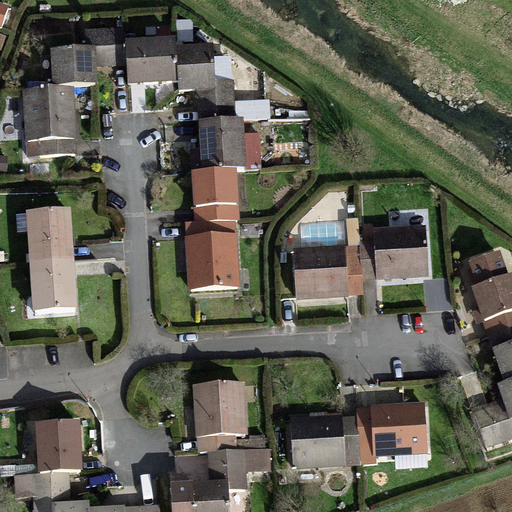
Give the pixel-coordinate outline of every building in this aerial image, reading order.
[(92,67),(125,64),(124,45),(123,31),(84,34),(85,50),(52,52),(54,90),(70,89),(94,87),(92,67)] [(158,43),(124,45),(125,64),(126,76),(142,75),(142,84),(178,82),(176,51),(176,48),(158,49),(158,43)] [(213,49),(176,51),(178,82),(179,91),(199,90),(201,123),(210,123),(233,121),(231,81),(215,82),(213,49)] [(142,75),(126,76),(127,85),(142,84),(142,75)] [(40,158),(71,156),(70,141),(73,141),(72,123),(67,123),(66,109),(71,109),(70,89),(54,90),(25,92),(27,143),(39,143),(40,158)] [(210,123),(211,138),(202,139),(203,151),(203,162),(193,162),(194,174),(228,172),(234,171),(244,171),(241,135),(241,121),(233,121),(210,123)] [(210,123),(201,123),(202,139),(211,138),(210,123)] [(260,170),(258,134),(241,135),(244,171),(260,170)] [(203,151),(192,151),(193,162),(203,162),(203,151)] [(228,172),(194,174),(196,209),(205,208),(206,223),(233,221),(236,221),(235,189),(229,190),(228,172)] [(205,208),(196,209),(197,223),(206,223),(205,208)] [(29,232),(31,264),(62,262),(61,246),(70,246),(67,211),(34,214),(35,231),(29,232)] [(34,214),(16,215),(17,232),(29,232),(35,231),(34,214)] [(197,223),(189,224),(190,239),(187,239),(188,257),(193,257),(194,271),(189,271),(190,291),(237,288),(233,221),(206,223),(197,223)] [(425,229),(373,233),(374,244),(359,245),(359,248),(361,277),(376,277),(376,279),(395,278),(394,273),(408,272),(408,277),(429,276),(425,229)] [(71,261),(70,246),(61,246),(62,262),(71,261)] [(361,277),(359,248),(293,253),(296,299),(316,298),(316,293),(329,292),(330,297),(348,296),(348,293),(362,292),(361,277)] [(498,256),(471,265),(479,288),(474,290),(481,311),(485,323),(490,337),(498,334),(511,329),(511,295),(505,279),(498,256)] [(71,261),(62,262),(63,277),(72,277),(71,261)] [(31,264),(33,296),(39,296),(41,314),(74,311),(72,277),(63,277),(62,262),(31,264)] [(481,311),(475,313),(479,325),(485,323),(481,311)] [(511,329),(498,334),(503,348),(495,351),(506,384),(511,381),(511,329)] [(503,348),(498,334),(490,337),(495,351),(503,348)] [(511,381),(506,384),(500,386),(504,400),(507,406),(475,417),(486,447),(511,438),(511,381)] [(242,384),(195,386),(196,406),(201,406),(202,420),(197,420),(198,439),(201,438),(201,453),(210,453),(233,452),(232,437),(245,436),(242,384)] [(507,406),(504,400),(473,410),(475,417),(507,406)] [(426,453),(424,406),(403,407),(404,412),(390,413),(390,408),(371,409),(371,412),(356,413),(357,420),(358,444),(373,443),(374,456),(426,453)] [(309,420),(289,422),(292,468),(314,467),(344,465),(359,464),(358,444),(357,420),(342,421),(342,418),(323,419),(323,424),(310,425),(309,420)] [(72,456),(78,456),(77,423),(46,425),(46,440),(38,441),(40,475),(66,474),(73,474),(72,456)] [(46,440),(46,425),(37,425),(38,441),(46,440)] [(210,453),(211,486),(170,488),(171,511),(228,511),(228,492),(244,491),(243,471),(268,470),(267,450),(233,452),(210,453)] [(315,481),(314,467),(292,468),(293,483),(315,481)] [(68,507),(66,474),(40,475),(15,477),(16,499),(34,498),(35,511),(89,511),(89,506),(68,507)]
